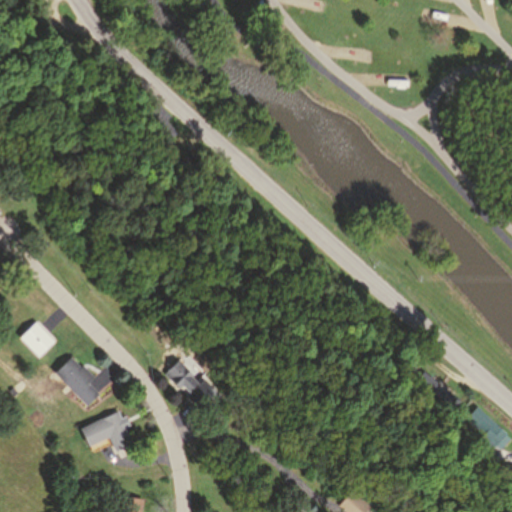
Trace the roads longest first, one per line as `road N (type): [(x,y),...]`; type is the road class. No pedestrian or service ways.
road 1 (secondary): [(110,41),(511,404)]
road 2 (residential): [(183,511),(167,435),(133,375),(0,239)]
